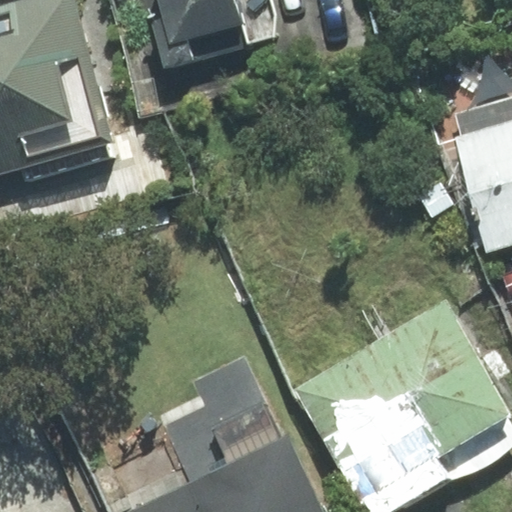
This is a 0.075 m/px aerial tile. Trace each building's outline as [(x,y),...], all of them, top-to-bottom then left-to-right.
[(94,0),(26,0),(0,7),(0,175),(132,139),(94,0)] [(175,0),(180,16),(164,20),(176,67),(212,57),(269,42),(257,0),(175,0)] [(511,125),(467,139),(502,253),(511,249),(511,125)] [(511,389),(465,301),(309,384),(377,511),(407,511),(511,456),(511,389)] [(338,511),(302,435),(137,511),(338,511)]
